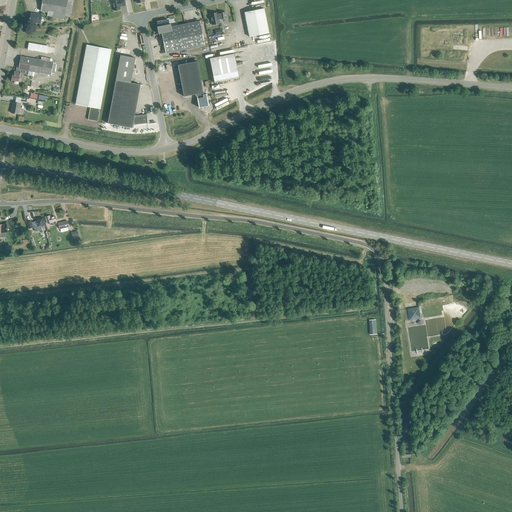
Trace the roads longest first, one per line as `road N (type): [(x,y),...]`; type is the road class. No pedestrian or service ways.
road 1 (unclassified): [(401,511),(382,270),(371,248),(247,220),(62,201),(0,203)]
road 2 (secondary): [(511,264),(0,165)]
road 3 (unclassified): [(166,149),(336,81),(511,88)]
road 4 (unclassified): [(0,127),(119,151),(166,149)]
road 5 (unclassified): [(141,16),(166,149)]
